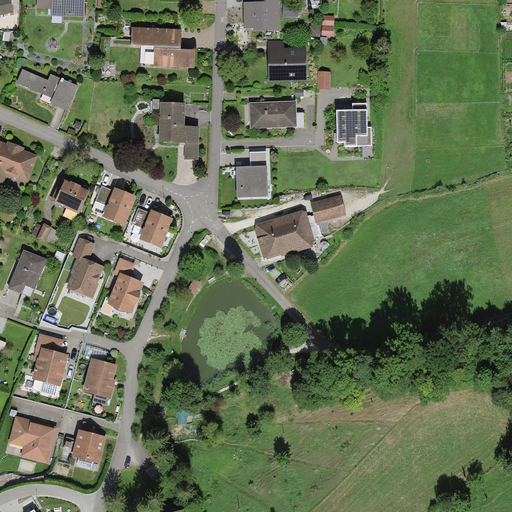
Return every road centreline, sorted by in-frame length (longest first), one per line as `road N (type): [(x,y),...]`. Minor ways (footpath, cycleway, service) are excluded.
road 1 (residential): [(199,207),(301,322),(341,350),(458,335),(511,317)]
road 2 (residential): [(0,113),(199,207)]
road 3 (residential): [(199,207),(213,165),(221,0)]
road 4 (residential): [(133,351),(122,443),(112,480),(92,507)]
road 5 (residential): [(199,207),(133,351)]
